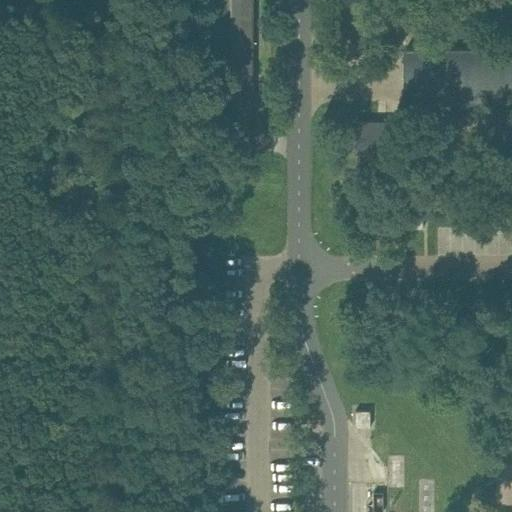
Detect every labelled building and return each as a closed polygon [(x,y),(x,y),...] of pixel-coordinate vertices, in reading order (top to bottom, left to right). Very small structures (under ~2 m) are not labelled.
[(251,137),(251,105),(252,0),(231,0),(231,137),(251,137)] [(406,100),(511,99),(511,46),(406,46),(406,100)] [(406,147),(406,120),(357,120),(357,148),(406,147)] [(423,214),(406,214),(406,227),(423,227),(423,214)] [(371,426),(371,409),(356,409),(356,426),(371,426)]
